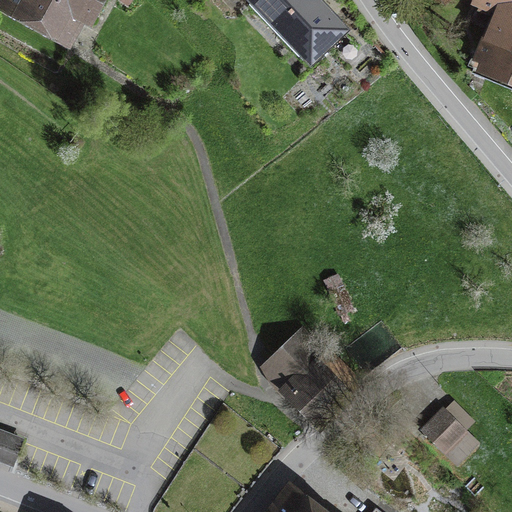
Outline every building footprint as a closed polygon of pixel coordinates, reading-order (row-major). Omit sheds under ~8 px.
[(4,0),(4,2),(65,37),(79,12),(88,17),(97,0),(4,0)] [(254,0),(298,46),(303,40),(316,54),(342,30),(314,0),(310,0),(309,1),(307,0),(254,0)] [(495,17),(476,63),(511,77),(511,0),(481,0),(478,10),(495,17)] [(268,367),(319,419),(353,386),(303,333),(268,367)] [(423,431),(445,452),(466,431),(445,410),(423,431)] [(0,458),(12,463),(21,442),(0,433),(0,458)] [(343,472),(363,489),(370,481),(351,464),(343,472)] [(279,511),(314,511),(293,495),(279,511)]
